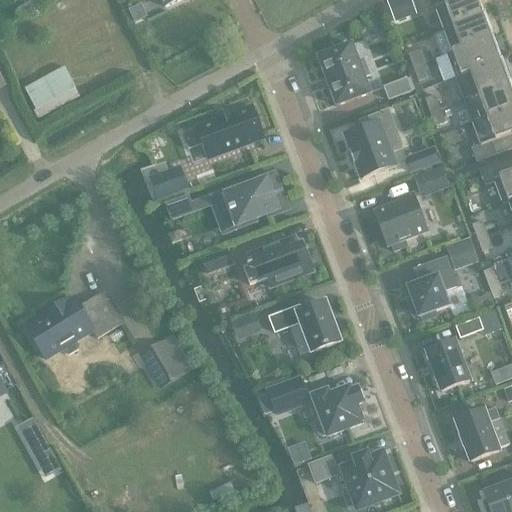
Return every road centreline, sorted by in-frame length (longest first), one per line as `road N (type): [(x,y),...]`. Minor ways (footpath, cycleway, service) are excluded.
road 1 (residential): [(440,511),(281,85)]
road 2 (residential): [(0,207),(354,0)]
